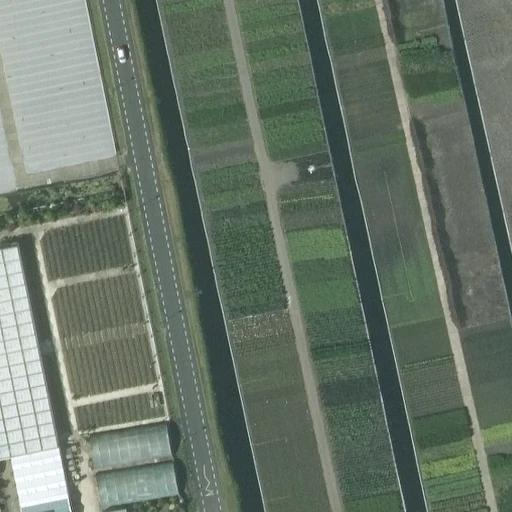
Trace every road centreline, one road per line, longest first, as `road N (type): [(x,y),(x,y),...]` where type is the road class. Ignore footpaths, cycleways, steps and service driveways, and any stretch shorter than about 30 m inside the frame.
road 1 (track): [(335,511),(229,0)]
road 2 (unclassified): [(212,511),(113,0)]
